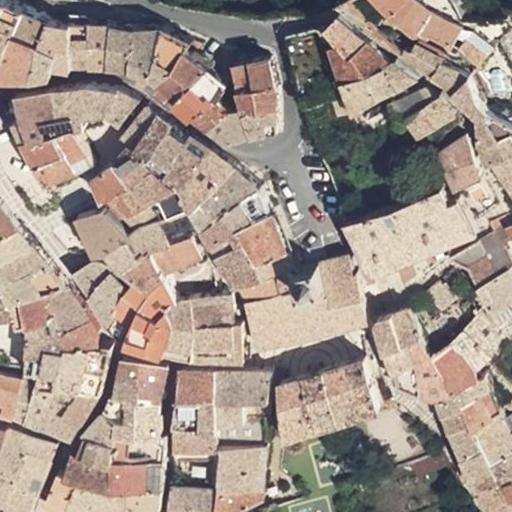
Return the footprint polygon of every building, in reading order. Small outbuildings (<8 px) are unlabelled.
[(0,0),(0,22),(13,0),(0,0)] [(24,72),(43,4),(35,0),(13,0),(0,22),(0,70),(1,71),(24,72)] [(387,26),(351,0),(350,0),(337,13),(343,40),(387,26)] [(411,0),(386,0),(380,7),(417,37),(430,15),(411,0)] [(444,24),(430,47),(451,61),(460,46),(455,43),(479,3),(474,0),(411,0),(430,15),(444,24)] [(24,72),(43,71),(56,38),(61,13),(43,4),(24,72)] [(56,38),(72,45),(67,60),(83,62),(80,14),(61,13),(56,38)] [(102,63),(102,15),(80,14),(83,62),(102,63)] [(145,19),(140,66),(158,71),(177,15),(175,14),(145,19)] [(102,15),(102,63),(117,63),(120,15),(102,15)] [(120,15),(117,63),(140,66),(145,19),(120,15)] [(166,77),(200,44),(201,33),(177,15),(158,71),(166,77)] [(430,15),(417,37),(430,47),(444,24),(430,15)] [(484,18),(466,37),(487,57),(505,37),(484,18)] [(352,75),(383,59),(397,51),(408,45),(387,26),(343,40),(352,75)] [(67,60),(72,45),(56,38),(43,71),(64,68),(67,60)] [(397,51),(412,73),(434,60),(413,43),(408,45),(397,51)] [(185,93),(222,62),(200,44),(166,77),(185,93)] [(451,61),(467,72),(483,58),(460,46),(451,61)] [(283,125),(288,82),(280,50),(241,59),(251,99),(259,129),(283,125)] [(383,59),(394,83),(412,73),(397,51),(383,59)] [(491,128),(511,113),(511,89),(498,85),(483,58),(467,72),(494,98),(491,128)] [(383,59),(352,75),(352,78),(359,102),(361,103),(394,83),(383,59)] [(222,62),(185,93),(205,111),(230,87),(238,76),(222,62)] [(454,75),(441,65),(405,85),(416,108),(422,107),(454,75)] [(472,96),(456,74),(454,75),(422,107),(429,120),(472,96)] [(93,90),(89,77),(67,80),(72,94),(93,90)] [(89,77),(93,90),(98,101),(122,107),(133,81),(89,77)] [(88,117),(103,114),(98,101),(93,90),(72,94),(67,80),(30,88),(34,111),(36,110),(48,130),(70,121),(88,117)] [(133,116),(152,93),(133,81),(122,107),(133,116)] [(342,109),(356,106),(351,84),(337,87),(342,109)] [(220,120),(241,138),(259,129),(251,99),(241,101),(230,87),(205,111),(216,121),(220,120)] [(482,109),(482,107),(472,96),(429,120),(422,130),(435,143),(442,137),(482,109)] [(160,97),(130,132),(140,141),(142,142),(173,106),(160,97)] [(153,154),(183,113),(173,106),(142,142),(153,154)] [(453,162),(486,147),(482,109),(442,137),(453,162)] [(52,137),(48,130),(36,110),(34,111),(29,113),(45,141),(52,137)] [(183,113),(153,154),(159,162),(176,183),(221,139),(183,113)] [(493,157),(498,152),(511,140),(511,113),(491,128),(493,157)] [(90,167),(106,155),(88,117),(70,121),(75,139),(90,167)] [(56,135),(62,144),(75,139),(70,121),(48,130),(52,137),(56,135)] [(52,137),(45,141),(51,151),(62,144),(56,135),(52,137)] [(90,167),(75,139),(62,144),(51,151),(64,172),(71,169),(74,174),(90,167)] [(193,202),(248,157),(221,139),(176,183),(193,202)] [(511,140),(498,152),(511,172),(511,140)] [(153,154),(142,142),(140,141),(123,156),(139,176),(159,162),(153,154)] [(486,147),(453,162),(458,174),(460,178),(464,177),(489,167),(486,147)] [(116,192),(120,190),(139,176),(123,156),(106,171),(116,192)] [(208,220),(270,178),(270,177),(268,175),(265,171),(262,168),(256,162),(248,157),(193,202),(208,220)] [(159,162),(139,176),(120,190),(137,206),(176,183),(159,162)] [(453,176),(356,215),(381,265),(485,219),(467,184),(459,188),(453,176)] [(208,220),(218,233),(222,236),(248,218),(255,226),(285,209),(270,178),(208,220)] [(176,183),(137,206),(148,219),(156,213),(159,216),(167,213),(182,207),(193,202),(176,183)] [(0,237),(32,222),(6,188),(0,191),(0,237)] [(106,243),(118,243),(143,223),(119,201),(114,200),(108,201),(88,210),(106,243)] [(208,220),(193,202),(182,207),(193,226),(196,225),(206,236),(218,233),(208,220)] [(167,213),(178,233),(193,226),(182,207),(167,213)] [(511,208),(497,215),(500,222),(455,253),(473,260),(486,280),(511,261),(511,208)] [(260,236),(290,219),(285,209),(255,226),(260,236)] [(148,219),(166,237),(178,233),(167,213),(159,216),(156,213),(148,219)] [(248,218),(222,236),(249,277),(276,264),(269,251),(260,236),(255,226),(248,218)] [(136,259),(156,244),(166,237),(148,219),(143,223),(118,243),(136,259)] [(269,251),(297,237),(290,219),(260,236),(269,251)] [(0,247),(4,254),(43,234),(32,222),(0,237),(0,247)] [(193,226),(178,233),(166,237),(156,244),(169,257),(177,265),(213,248),(206,236),(196,225),(193,226)] [(0,285),(10,280),(60,253),(43,234),(4,254),(0,256),(0,285)] [(276,264),(302,252),(297,237),(269,251),(276,264)] [(156,244),(136,259),(148,271),(169,257),(156,244)] [(357,245),(305,260),(302,252),(276,264),(249,277),(260,292),(270,339),(379,314),(357,245)] [(103,289),(126,265),(112,254),(106,252),(97,254),(85,267),(103,289)] [(37,276),(69,263),(60,253),(10,280),(18,291),(39,285),(37,276)] [(169,257),(148,271),(163,285),(181,271),(177,265),(169,257)] [(511,261),(486,280),(507,310),(511,306),(511,261)] [(18,291),(10,280),(0,285),(0,296),(5,309),(28,308),(29,316),(37,315),(54,305),(49,287),(77,274),(69,263),(37,276),(39,285),(18,291)] [(103,289),(108,299),(131,296),(139,279),(139,278),(126,265),(103,289)] [(179,297),(191,289),(181,271),(163,285),(179,297)] [(435,285),(449,303),(461,290),(448,273),(435,285)] [(65,311),(90,291),(77,274),(49,287),(54,305),(37,315),(39,361),(54,362),(65,339),(89,335),(110,337),(112,326),(102,309),(77,327),(65,311)] [(130,328),(137,331),(155,292),(154,291),(139,279),(131,296),(119,318),(130,328)] [(243,298),(241,284),(203,288),(204,301),(243,298)] [(204,301),(203,288),(191,289),(179,297),(163,285),(154,291),(155,292),(137,331),(140,333),(177,345),(175,311),(205,314),(204,301)] [(77,327),(102,309),(90,291),(65,311),(77,327)] [(131,296),(108,299),(111,308),(119,318),(131,296)] [(205,314),(246,310),(243,298),(204,301),(205,314)] [(433,316),(421,299),(388,312),(391,329),(409,374),(451,388),(467,390),(488,370),(485,359),(457,333),(446,335),(433,316)] [(457,333),(485,359),(494,355),(509,329),(489,300),(485,304),(465,325),(457,333)] [(205,314),(207,349),(256,348),(254,310),(246,310),(205,314)] [(175,311),(177,345),(187,347),(197,349),(207,349),(205,314),(175,311)] [(47,370),(39,411),(50,416),(68,370),(75,350),(119,363),(123,339),(110,337),(89,335),(65,339),(54,362),(53,370),(47,370)] [(335,361),(354,409),(392,396),(375,347),(335,361)] [(93,378),(114,385),(119,363),(75,350),(68,370),(93,378)] [(154,367),(158,352),(134,350),(132,365),(154,367)] [(132,365),(129,386),(149,397),(152,378),(175,380),(179,355),(158,352),(154,367),(132,365)] [(188,440),(230,442),(230,436),(229,413),(227,365),(227,361),(194,360),(188,440)] [(296,428),(354,409),(335,361),(293,375),(296,428)] [(25,407),(34,368),(0,363),(0,385),(1,387),(6,388),(3,399),(25,407)] [(229,413),(281,412),(284,364),(227,365),(229,413)] [(500,376),(495,367),(488,370),(467,390),(451,388),(456,403),(478,392),(482,386),(500,376)] [(39,411),(47,370),(34,368),(25,407),(39,411)] [(68,370),(50,416),(83,429),(96,414),(79,405),(93,378),(68,370)] [(498,436),(511,436),(511,399),(500,376),(482,386),(478,392),(456,403),(463,423),(483,414),(498,436)] [(79,405),(96,414),(104,405),(109,395),(114,385),(93,378),(79,405)] [(173,391),(175,380),(152,378),(149,397),(150,414),(151,419),(176,424),(173,391)] [(122,386),(120,395),(150,414),(149,397),(129,386),(122,386)] [(150,414),(120,395),(118,403),(133,411),(125,431),(149,436),(151,419),(150,414)] [(131,457),(134,446),(147,449),(149,436),(125,431),(133,411),(118,403),(94,436),(89,444),(131,457)] [(0,468),(3,457),(8,440),(37,448),(44,424),(19,416),(9,414),(0,413),(0,468)] [(463,423),(474,451),(497,440),(507,461),(511,459),(511,436),(498,436),(483,414),(463,423)] [(177,437),(180,424),(176,424),(151,419),(149,436),(177,437)] [(55,481),(72,435),(44,424),(37,448),(32,465),(30,473),(55,481)] [(147,449),(175,452),(177,437),(149,436),(147,449)] [(242,473),(276,476),(279,437),(230,436),(230,442),(188,440),(186,469),(230,468),(230,472),(242,473)] [(8,440),(3,457),(32,465),(37,448),(8,440)] [(511,459),(507,461),(497,440),(474,451),(490,482),(511,473),(511,459)] [(131,457),(89,444),(82,467),(96,470),(126,476),(131,457)] [(139,501),(145,464),(147,449),(134,446),(131,457),(126,476),(96,470),(88,500),(139,501)] [(145,464),(174,467),(175,452),(147,449),(145,464)] [(0,507),(21,509),(30,473),(32,465),(3,457),(0,468),(0,507)] [(139,501),(172,501),(174,467),(145,464),(139,501)] [(60,495),(86,506),(88,500),(96,470),(82,467),(71,465),(60,495)] [(230,472),(186,473),(185,495),(213,493),(233,492),(230,472)] [(276,490),(276,476),(242,473),(230,472),(233,492),(242,507),(246,504),(276,490)] [(21,509),(41,511),(55,481),(30,473),(21,509)] [(371,486),(365,473),(350,478),(356,492),(371,486)] [(511,473),(490,482),(502,503),(511,510),(511,473)] [(212,511),(240,511),(242,507),(233,492),(213,493),(212,511)] [(185,495),(184,511),(212,511),(213,493),(185,495)] [(290,511),(288,502),(261,511),(290,511)]
